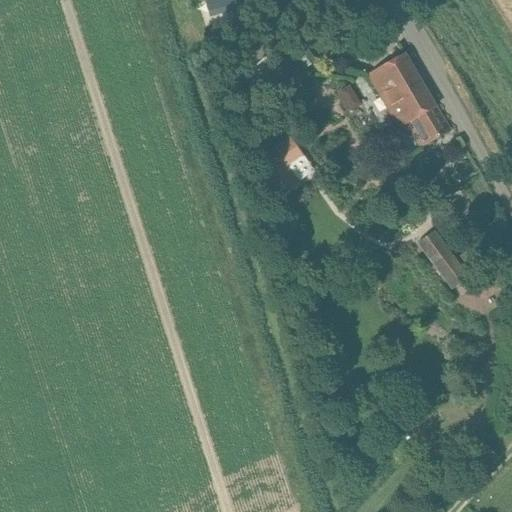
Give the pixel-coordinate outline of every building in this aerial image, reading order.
[(301,42),(291,50),(305,69),(309,66),(315,61),(306,50),(301,42)] [(435,108),(435,107),(404,55),(368,76),(399,129),(407,125),(420,147),(448,131),(435,108)] [(265,57),(247,75),(259,86),(277,69),(265,57)] [(267,152),(256,160),(279,194),(297,182),(313,170),(303,156),(302,155),(290,137),(267,152)] [(469,277),(437,233),(417,244),(452,290),(469,277)]
